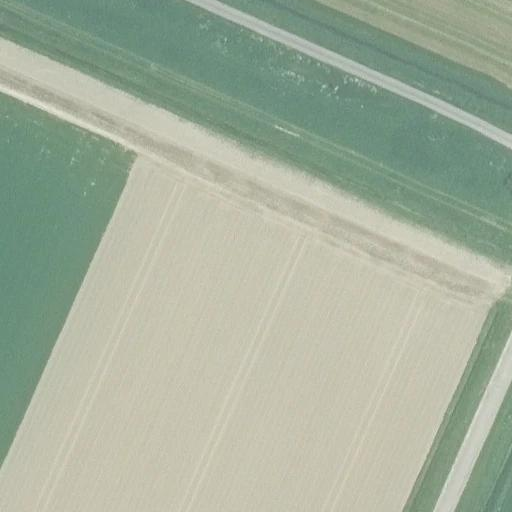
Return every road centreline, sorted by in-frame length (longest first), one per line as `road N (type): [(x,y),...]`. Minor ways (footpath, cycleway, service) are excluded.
road 1 (unclassified): [(511,144),(191,0)]
road 2 (unclassified): [(434,511),(511,351)]
